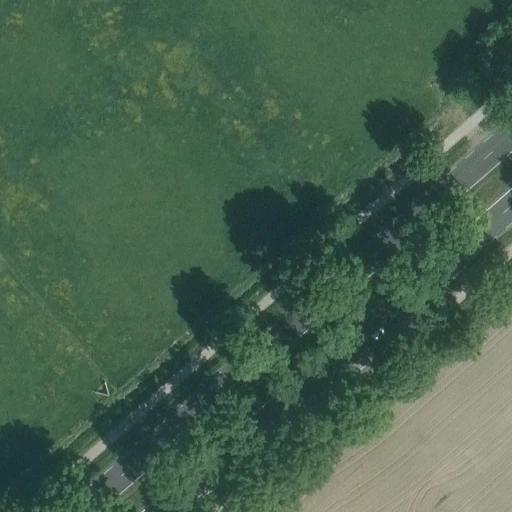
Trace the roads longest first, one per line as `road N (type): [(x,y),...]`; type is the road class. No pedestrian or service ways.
road 1 (primary): [(511,138),(81,511)]
road 2 (primary): [(162,511),(511,207)]
